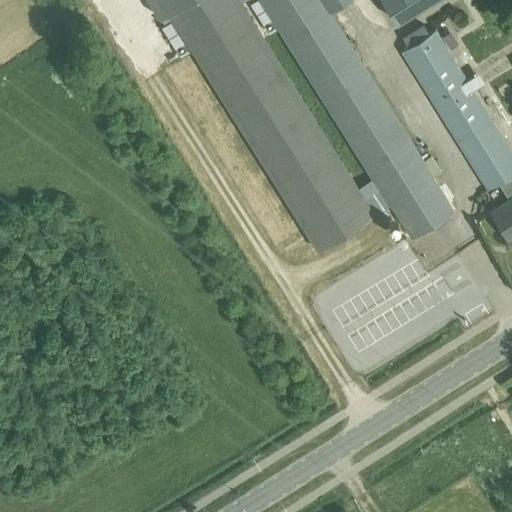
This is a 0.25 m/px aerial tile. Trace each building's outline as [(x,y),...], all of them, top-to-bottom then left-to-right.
[(150,0),(160,17),(170,11),(319,249),(375,214),(373,211),(388,202),(372,177),(360,185),(244,0),(150,0)] [(254,0),(251,2),(270,33),(279,28),(372,177),(388,202),(390,201),(402,220),(413,237),(455,210),(444,193),(432,174),(432,173),(421,156),(330,11),(323,0),(254,0)] [(384,0),(396,20),(428,0),(384,0)] [(402,36),(408,45),(429,32),(423,23),(402,36)] [(492,211),(509,237),(511,235),(511,150),(473,88),(482,82),(476,73),(467,78),(435,28),(402,49),(489,188),(498,182),(509,200),(492,211)]
